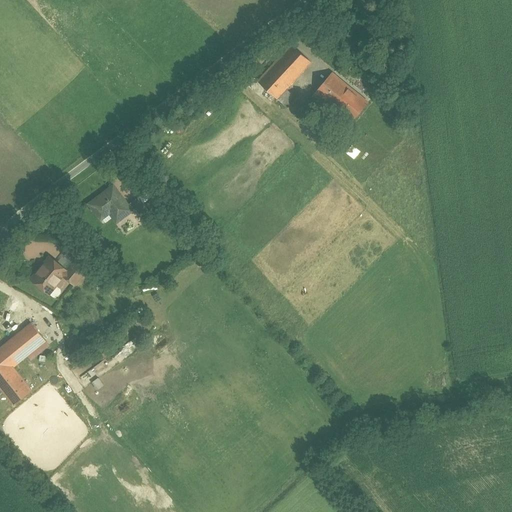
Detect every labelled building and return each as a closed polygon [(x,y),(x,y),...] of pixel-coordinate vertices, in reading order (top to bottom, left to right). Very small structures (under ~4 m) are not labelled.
[(292,45),(259,82),(278,99),(287,89),(311,62),(292,45)] [(368,103),(332,72),(316,91),(352,122),(368,103)] [(298,99),(287,89),(278,99),(289,109),(298,99)] [(114,186),(90,204),(96,212),(98,210),(103,216),(110,211),(117,221),(132,210),(114,186)] [(139,197),(131,202),(143,218),(151,212),(139,197)] [(56,211),(42,222),(47,229),(62,219),(56,211)] [(51,257),(33,279),(40,285),(40,288),(45,291),(47,291),(48,291),(53,285),(55,287),(64,275),(68,271),(67,271),(51,257)] [(76,259),(67,271),(68,271),(64,275),(75,284),(88,269),(76,259)] [(14,339),(0,349),(0,387),(14,405),(32,390),(14,367),(46,341),(32,323),(13,338),(14,339)]
